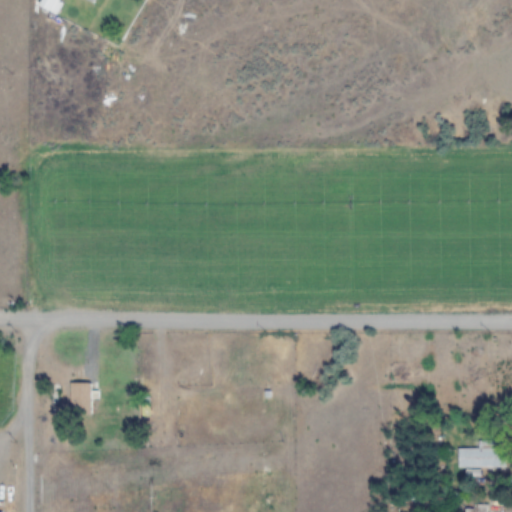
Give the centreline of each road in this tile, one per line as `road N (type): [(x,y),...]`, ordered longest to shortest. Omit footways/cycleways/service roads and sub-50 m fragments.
road 1 (residential): [(511,323),(0,315)]
road 2 (residential): [(32,317),(29,511)]
